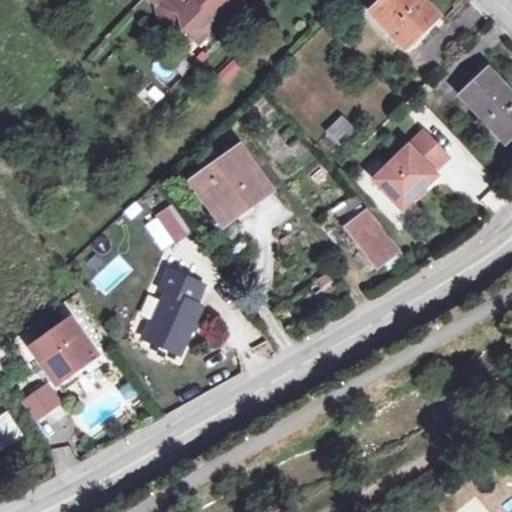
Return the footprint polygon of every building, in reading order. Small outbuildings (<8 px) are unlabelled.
[(146,0),(152,5),(153,8),(159,7),(165,28),(180,25),(182,34),(193,31),(202,29),(205,26),(211,18),(218,25),(243,0),(146,0)] [(383,0),(370,13),(406,52),(428,33),(423,28),(436,16),(420,0),(383,0)] [(159,29),(165,28),(159,7),(153,8),(159,29)] [(202,41),(218,25),(211,18),(205,26),(202,29),(193,31),(202,41)] [(243,55),(265,71),(275,57),(253,41),(243,55)] [(458,95),(505,144),(511,137),(511,96),(487,69),(458,95)] [(327,134),(335,144),(351,129),(342,119),(327,134)] [(423,134),(373,182),(401,211),(435,178),(432,174),(439,166),(447,159),(423,134)] [(192,182),(221,225),(245,208),(269,191),(240,149),(192,182)] [(170,207),(155,216),(170,242),(185,233),(170,207)] [(397,252),(366,212),(345,228),(369,260),(375,268),(397,252)] [(163,290),(167,292),(146,339),(180,354),(197,318),(202,307),(195,304),(203,287),(170,271),(163,290)] [(49,374),(55,383),(71,372),(77,380),(101,363),(71,319),(62,325),(53,313),(30,329),(39,341),(30,348),(49,374)] [(71,372),(55,383),(61,391),(77,380),(71,372)] [(46,384),(22,401),(36,420),(59,403),(46,384)] [(487,511),(472,496),(456,511),(487,511)]
